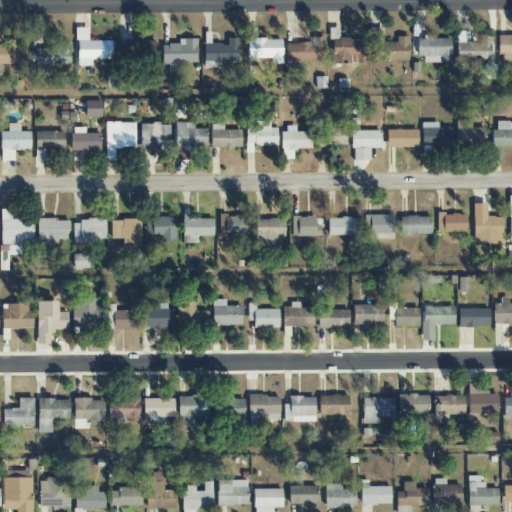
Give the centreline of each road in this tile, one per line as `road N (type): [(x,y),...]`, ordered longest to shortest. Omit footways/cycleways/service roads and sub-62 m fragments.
road 1 (residential): [(0,186),(511,180)]
road 2 (residential): [(0,6),(511,1)]
road 3 (residential): [(0,363),(511,360)]
